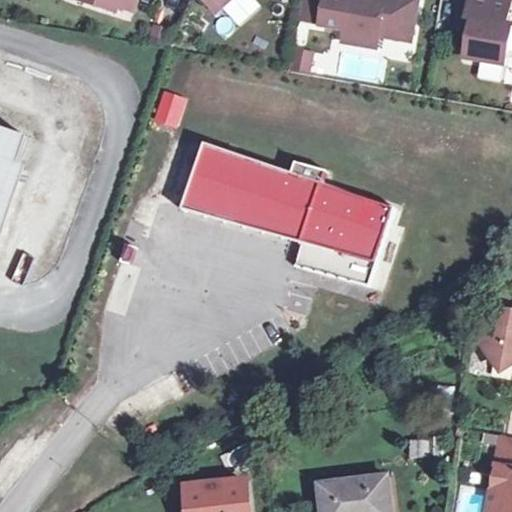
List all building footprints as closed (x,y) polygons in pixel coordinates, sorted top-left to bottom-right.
[(77,0),(114,12),(116,6),(131,11),(134,0),(77,0)] [(203,0),(215,13),(229,0),(203,0)] [(324,0),(301,0),(298,15),(321,19),(324,0)] [(324,0),(321,19),(320,24),(345,28),(379,34),(411,40),(417,0),(324,0)] [(509,4),(485,0),(470,0),(467,17),(472,18),(466,56),(505,63),(511,23),(506,22),(509,4)] [(379,34),(345,28),(343,41),(377,47),(379,34)] [(178,130),(188,98),(164,90),(153,121),(178,130)] [(0,221),(28,138),(0,129),(0,221)] [(295,176),(207,147),(184,213),(303,246),(301,253),(311,256),(307,271),(324,276),(371,289),(396,211),(325,185),(328,174),(298,165),(295,176)] [(311,256),(301,253),(297,269),(307,271),(311,256)] [(492,328),(480,337),(496,361),(511,363),(511,311),(496,308),(492,328)] [(437,384),(435,408),(453,410),(455,386),(437,384)] [(485,441),(501,444),(502,435),(487,432),(485,441)] [(511,511),(511,437),(502,435),(501,444),(487,510),(497,511),(511,511)] [(410,456),(429,456),(429,440),(410,440),(410,456)] [(391,511),(387,476),(319,486),(322,511),(391,511)] [(248,511),(243,480),(188,487),(191,511),(248,511)]
